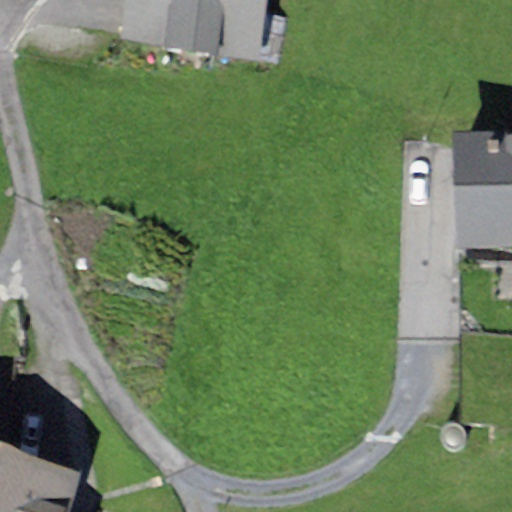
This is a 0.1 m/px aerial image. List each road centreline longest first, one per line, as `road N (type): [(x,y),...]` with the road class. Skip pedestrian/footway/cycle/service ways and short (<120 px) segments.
road 1 (track): [(181,477),(47,284),(0,59)]
road 2 (track): [(181,477),(287,503),(350,481),(418,404),(426,272)]
